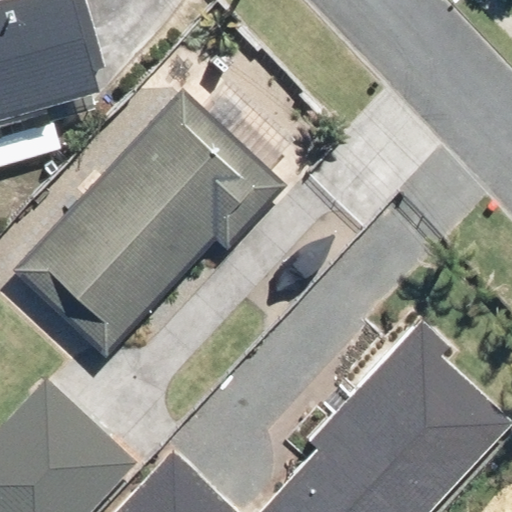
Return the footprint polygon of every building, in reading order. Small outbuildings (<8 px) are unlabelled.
[(0,0),(0,120),(101,90),(95,69),(109,65),(89,0),(0,0)] [(183,89),(16,270),(109,357),(219,238),(232,250),(290,186),(183,89)] [(0,167),(63,150),(55,122),(0,137),(0,167)] [(430,511),(511,425),(511,418),(445,355),(453,347),(424,319),(312,440),(322,449),(263,511),(430,511)] [(0,489),(24,511),(60,511),(120,447),(47,380),(0,431),(0,489)] [(238,511),(175,451),(116,511),(238,511)]
